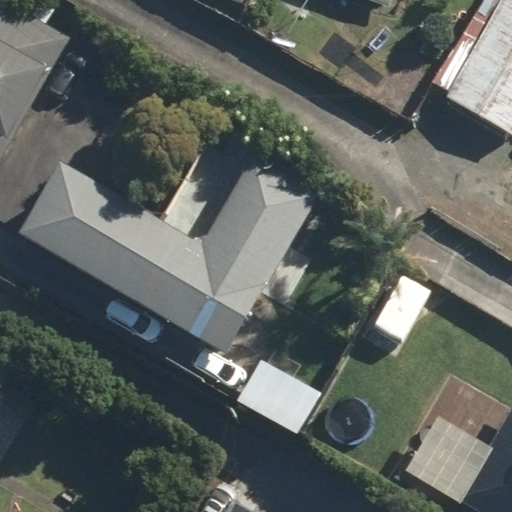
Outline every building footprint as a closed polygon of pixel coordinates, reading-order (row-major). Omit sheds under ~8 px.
[(390,0),(221,0),(246,8),(248,0),(357,0),(388,10),(390,0)] [(511,150),(511,0),(496,0),(437,113),(511,152),(511,150)] [(0,174),(70,39),(0,2),(0,174)] [(57,171),(15,243),(223,362),(316,199),(250,161),(204,241),(189,243),(57,171)] [(322,395),(253,358),(224,411),(292,448),(322,395)] [(511,511),(511,414),(458,509),(464,511),(511,511)]
